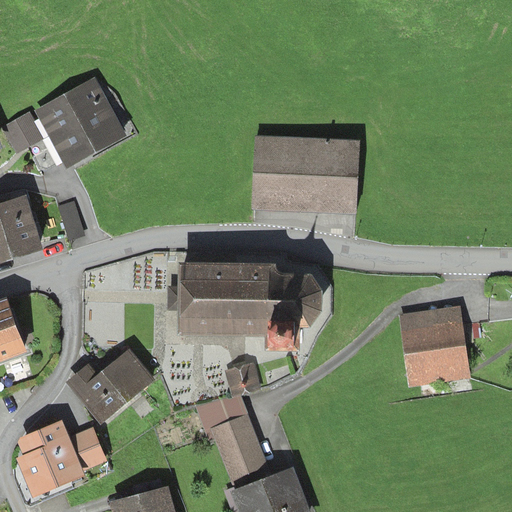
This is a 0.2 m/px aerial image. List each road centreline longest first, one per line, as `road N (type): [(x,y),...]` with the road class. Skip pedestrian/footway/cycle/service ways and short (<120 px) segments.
road 1 (residential): [(511,262),(395,260),(257,239),(173,237),(60,266)]
road 2 (residential): [(60,266),(70,351),(5,452),(17,511)]
